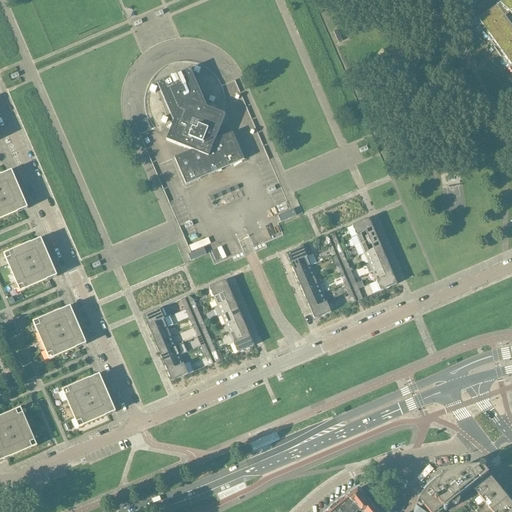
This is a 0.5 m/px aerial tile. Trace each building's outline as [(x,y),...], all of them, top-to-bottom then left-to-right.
[(511,27),(505,17),(510,14),(511,15),(511,0),(503,0),(499,4),(478,20),(498,48),(502,54),(511,67),(511,27)] [(333,32),(338,43),(342,41),(338,30),(333,32)] [(157,84),(173,122),(174,122),(172,126),(166,141),(191,151),(174,158),(186,185),(244,160),(232,133),(215,141),(225,115),(211,110),(206,108),(190,70),(157,84)] [(147,120),(136,124),(140,134),(151,129),(147,120)] [(12,171),(4,175),(0,176),(0,220),(28,209),(12,171)] [(291,210),(278,216),(280,223),(296,216),(293,209),(291,210)] [(368,219),(352,226),(356,236),(373,229),(368,219)] [(373,229),(356,236),(360,245),(377,238),(373,229)] [(338,244),(336,239),(334,234),(330,236),(334,245),(338,244)] [(332,247),(330,242),(327,237),(324,239),(328,248),(332,247)] [(377,238),(360,245),(364,254),(380,247),(377,238)] [(41,239),(34,242),(4,255),(20,293),(57,277),(41,239)] [(308,245),(286,255),(290,264),(307,257),(312,255),(308,245)] [(380,247),(364,254),(368,264),(384,256),(380,247)] [(188,255),(191,261),(206,255),(203,248),(190,254),(188,255)] [(384,256),(368,264),(372,273),(388,266),(384,256)] [(307,257),(290,264),(294,274),(311,267),(307,257)] [(388,266),(372,273),(376,282),(392,275),(388,266)] [(311,267),(294,274),(298,283),(315,276),(311,267)] [(392,275),(376,282),(380,292),(397,285),(392,275)] [(315,276),(298,283),(302,292),(319,285),(315,276)] [(209,288),(213,298),(230,291),(225,281),(209,288)] [(319,285),(302,292),(306,301),(323,294),(319,285)] [(233,300),(230,291),(213,298),(217,307),(233,300)] [(323,294),(306,301),(310,310),(327,303),(323,294)] [(195,306),(193,301),(191,296),(187,298),(191,307),(195,306)] [(189,308),(186,304),(184,299),(180,300),(185,310),(189,308)] [(237,309),(233,300),(217,307),(221,316),(237,309)] [(327,303),(310,310),(314,320),(331,313),(327,303)] [(70,307),(33,323),(49,361),(86,345),(70,307)] [(143,316),(147,326),(164,319),(170,316),(166,307),(143,316)] [(241,318),(237,309),(221,316),(225,325),(241,318)] [(245,327),(241,318),(225,325),(229,335),(245,327)] [(164,319),(147,326),(151,335),(168,328),(164,319)] [(245,327),(229,335),(233,344),(249,337),(245,327)] [(168,328),(151,335),(155,345),(172,337),(168,328)] [(172,337),(155,345),(159,354),(176,347),(172,337)] [(254,346),(249,337),(233,344),(237,353),(254,346)] [(176,347),(159,354),(163,363),(180,356),(176,347)] [(180,356),(163,363),(167,372),(184,365),(180,356)] [(184,365),(167,372),(171,382),(188,375),(184,365)] [(99,375),(92,378),(62,391),(79,429),(116,413),(99,375)] [(21,409),(0,417),(0,462),(37,447),(21,409)] [(511,511),(511,505),(484,470),(485,469),(485,468),(485,467),(484,466),(483,465),(482,465),(481,465),(480,465),(480,466),(479,466),(479,467),(478,468),(462,470),(458,471),(455,472),(451,473),(447,474),(446,475),(443,476),(440,478),(434,482),(432,484),(430,485),(428,487),(425,490),(424,493),(423,494),(421,496),(419,499),(418,503),(416,505),(415,508),(421,511),(511,511)] [(356,490),(345,498),(357,511),(375,511),(358,489),(356,490)] [(357,511),(345,498),(337,503),(331,508),(327,511),(357,511)]
